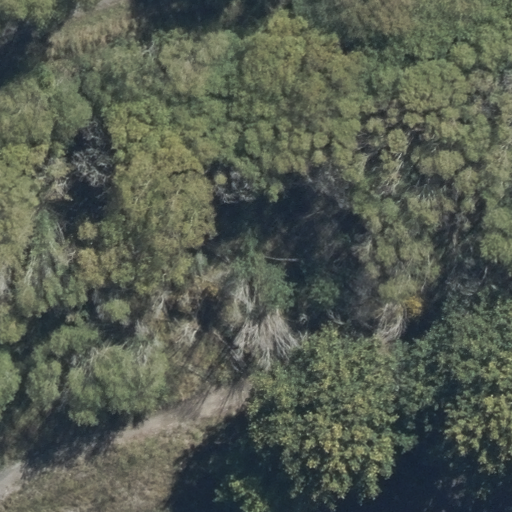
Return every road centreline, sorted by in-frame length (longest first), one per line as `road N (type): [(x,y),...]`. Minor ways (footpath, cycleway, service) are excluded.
road 1 (track): [(322,511),(511,477)]
road 2 (track): [(144,0),(0,52)]
